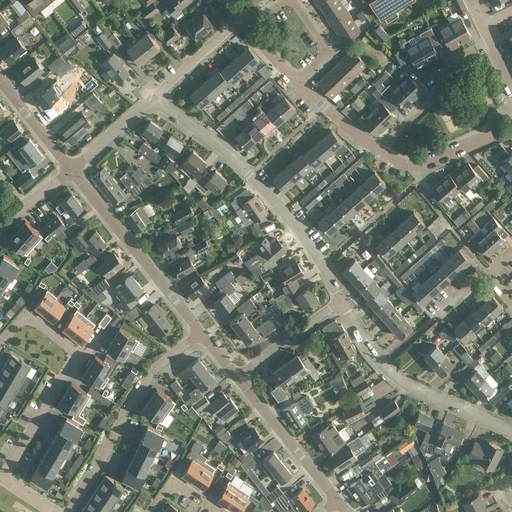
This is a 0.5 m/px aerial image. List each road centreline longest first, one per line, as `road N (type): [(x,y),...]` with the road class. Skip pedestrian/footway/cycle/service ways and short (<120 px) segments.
road 1 (residential): [(340,302),(273,199),(210,140),(151,100)]
road 2 (residential): [(1,478),(73,353),(27,318),(0,344)]
road 3 (residential): [(511,432),(406,392),(383,374),(340,302)]
road 4 (residential): [(200,333),(70,170)]
road 5 (residential): [(378,152),(436,94),(422,78),(490,43)]
road 6 (residential): [(336,502),(237,377)]
road 7 (residential): [(297,84),(323,52),(294,4),(279,2),(245,28)]
road 8 (residential): [(495,133),(418,169),(378,152)]
road 9 (residential): [(237,377),(340,302)]
